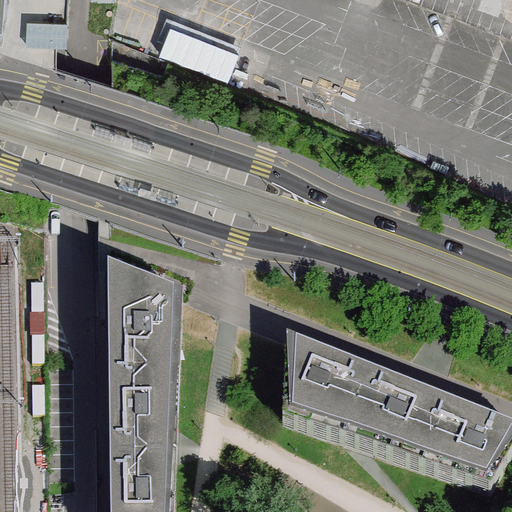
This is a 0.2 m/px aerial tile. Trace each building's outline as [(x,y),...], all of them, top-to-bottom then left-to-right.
[(0,0),(0,37),(27,43),(58,45),(67,45),(70,0),(0,0)] [(182,305),(109,277),(109,359),(179,373),(182,305)] [(364,378),(287,347),(284,422),(349,445),(364,378)] [(176,442),(179,373),(109,359),(112,441),(176,442)] [(430,404),(364,378),(349,445),(405,465),(430,404)] [(511,474),(511,436),(430,404),(405,465),(499,499),(511,474)] [(172,511),(176,442),(112,441),(111,511),(172,511)]
